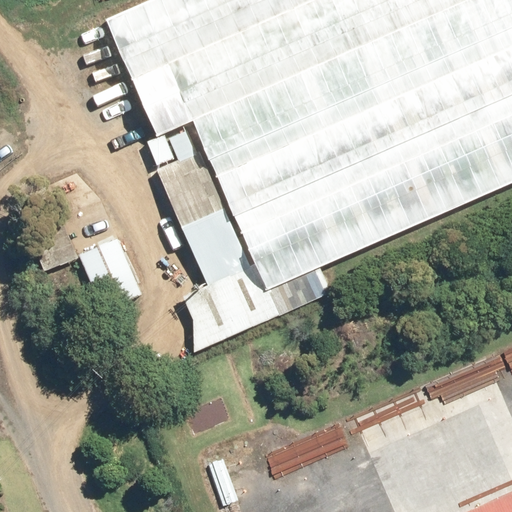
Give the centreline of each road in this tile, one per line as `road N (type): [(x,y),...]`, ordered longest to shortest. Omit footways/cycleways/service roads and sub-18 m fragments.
road 1 (track): [(0,18),(81,142),(127,237),(144,303),(139,369),(98,423),(31,454)]
road 2 (track): [(0,402),(58,511)]
